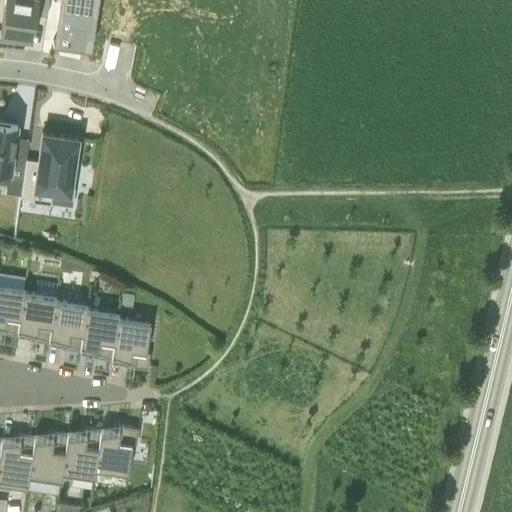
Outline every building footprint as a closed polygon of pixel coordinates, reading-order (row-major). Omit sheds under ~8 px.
[(4,0),(0,33),(0,34),(30,39),(34,13),(46,15),(48,0),(4,0)] [(61,0),(58,25),(55,42),(84,46),(87,29),(91,0),(61,0)] [(0,122),(0,171),(2,171),(1,179),(7,180),(5,194),(20,196),(26,158),(28,141),(14,139),(16,125),(0,122)] [(20,196),(20,197),(32,198),(32,200),(50,203),(52,189),(69,192),(70,187),(74,187),(77,169),(72,169),(73,168),(77,137),(42,131),(37,160),(26,158),(20,196)] [(0,331),(17,334),(18,331),(19,324),(24,291),(24,287),(3,284),(3,285),(0,284),(0,331)] [(132,305),(133,292),(121,290),(119,303),(132,305)] [(18,331),(29,333),(28,338),(49,342),(49,339),(50,333),(55,299),(56,295),(34,292),(24,291),(19,324),(18,331)] [(81,348),(82,341),(87,308),(87,303),(65,300),(55,299),(50,333),(49,339),(60,341),(59,347),(80,350),(81,348)] [(97,309),(87,308),(82,341),(81,348),(92,350),(91,355),(112,359),(112,357),(113,350),(118,317),(119,312),(97,309)] [(112,357),(123,359),(122,364),(129,365),(147,368),(149,351),(145,351),(147,339),(150,321),(128,318),(118,317),(113,350),(112,357)] [(101,428),(101,429),(100,433),(95,467),(105,469),(127,472),(130,453),(129,453),(131,443),(136,443),(138,426),(113,423),(112,429),(110,428),(109,429),(101,428)] [(77,432),(76,433),(68,431),(68,432),(67,437),(62,471),(72,472),(72,473),(94,476),(95,467),(100,433),(101,429),(80,426),(79,432),(77,432)] [(35,435),(34,439),(29,474),(39,476),(61,479),(62,471),(67,437),(68,432),(47,429),(46,436),(43,435),(43,436),(35,435)] [(2,438),(1,442),(0,448),(0,485),(26,490),(27,482),(28,482),(29,474),(34,439),(35,435),(14,432),(13,438),(10,438),(10,439),(2,438)] [(73,511),(78,511),(79,504),(58,502),(56,511),(73,511)]
